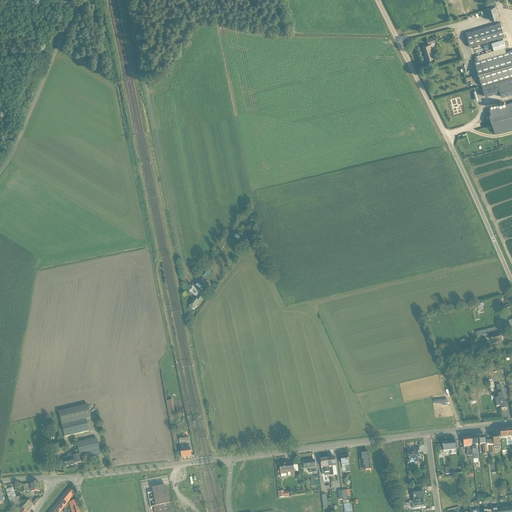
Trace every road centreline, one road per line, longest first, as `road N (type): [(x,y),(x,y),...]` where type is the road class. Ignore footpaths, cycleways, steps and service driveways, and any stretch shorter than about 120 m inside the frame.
road 1 (unclassified): [(511,284),(377,0)]
road 2 (unclassified): [(129,0),(181,255),(194,283)]
road 3 (residential): [(230,458),(427,433)]
road 4 (unclassified): [(0,171),(78,0)]
road 5 (residential): [(74,476),(230,458)]
